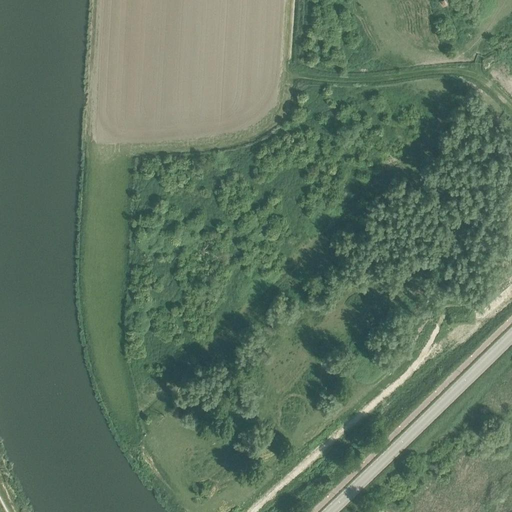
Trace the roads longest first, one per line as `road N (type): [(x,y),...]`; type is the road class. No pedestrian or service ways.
road 1 (tertiary): [(329,511),(511,335)]
road 2 (track): [(511,110),(467,73),(292,82)]
